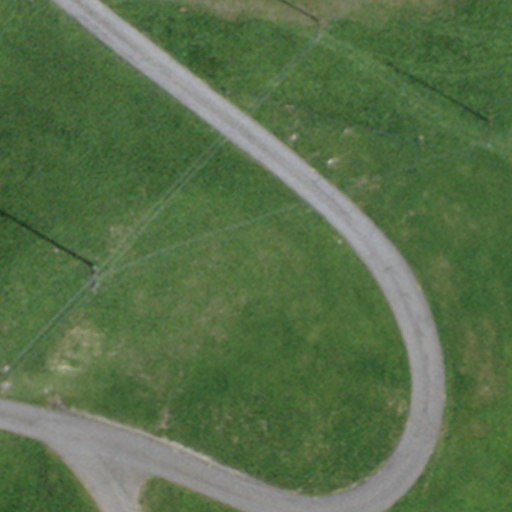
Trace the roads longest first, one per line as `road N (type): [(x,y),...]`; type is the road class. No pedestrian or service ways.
road 1 (unclassified): [(335,511),(397,476),(414,449),(427,381),(405,296),(371,242),(315,188),(75,0)]
road 2 (unclassified): [(0,415),(192,470),(291,511)]
